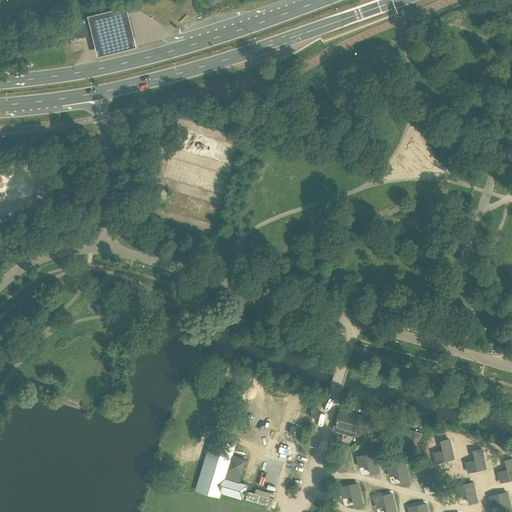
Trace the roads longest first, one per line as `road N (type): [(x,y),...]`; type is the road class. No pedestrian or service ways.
road 1 (unknown): [(511,178),(467,337),(430,369),(226,316),(108,272),(43,281),(0,318)]
road 2 (unclassified): [(109,248),(511,368)]
road 3 (primary): [(322,0),(144,58),(0,80)]
road 4 (primary): [(96,93),(400,0)]
road 5 (unclassified): [(109,248),(96,93)]
